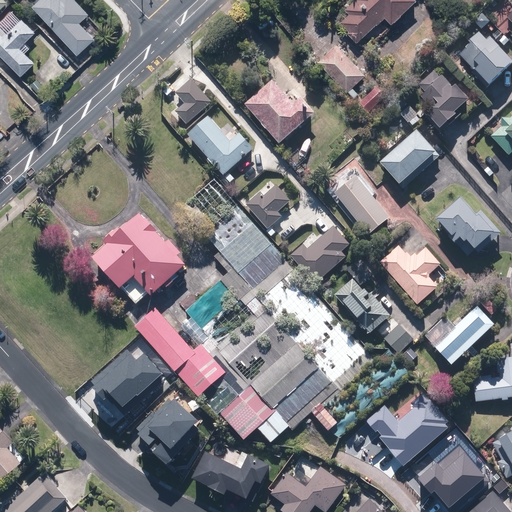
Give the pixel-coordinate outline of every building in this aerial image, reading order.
[(42,0),(34,7),(78,55),(95,39),(81,24),(92,15),(78,0),(42,0)] [(417,0),(357,0),(346,11),(350,15),(340,24),(360,44),(387,18),(393,24),(417,0)] [(0,26),(0,53),(22,75),(36,61),(26,52),(40,36),(24,20),(10,35),(0,26)] [(511,66),(511,61),(491,37),(485,42),(477,32),(467,41),(472,46),(461,55),(488,87),(501,76),(511,66)] [(365,75),(337,44),(318,61),(347,92),(365,75)] [(469,99),(455,83),(450,88),(435,73),(419,87),(426,94),(420,99),(433,113),(429,117),(442,132),(450,125),(460,117),(456,112),(469,99)] [(213,104),(193,79),(176,93),(186,105),(177,112),(187,125),(213,104)] [(330,80),(321,89),(335,103),(344,94),(330,80)] [(293,106),(273,83),(246,106),(280,146),(316,116),(301,99),(293,106)] [(386,98),(378,89),(360,104),(368,113),(386,98)] [(421,119),(400,97),(387,109),(395,117),(384,128),(393,138),(408,124),(411,127),(421,119)] [(511,117),(510,120),(505,115),(497,123),(501,127),(491,137),(511,157),(511,155),(511,117)] [(233,142),(209,117),(187,137),(225,177),(255,149),(241,134),(233,142)] [(439,157),(417,131),(380,164),(402,189),(439,157)] [(355,172),(332,191),(369,235),(392,217),(355,172)] [(214,180),(182,208),(205,234),(237,206),(238,205),(214,180)] [(291,201),(276,186),(265,197),(260,192),(246,205),(270,228),(282,216),(279,213),(291,201)] [(477,216),(460,198),(435,220),(458,246),(466,239),(479,254),(501,234),(482,212),(477,216)] [(286,261),(237,206),(205,234),(205,235),(235,268),(254,289),(286,261)] [(168,244),(141,216),(123,232),(120,230),(105,243),(108,246),(94,259),(122,290),(135,278),(153,298),(188,266),(179,257),(182,254),(171,241),(168,244)] [(351,246),(333,227),(309,248),(304,243),(292,254),(317,283),(347,258),(343,253),(351,246)] [(401,244),(381,261),(419,304),(452,276),(427,247),(414,259),(401,244)] [(359,258),(347,269),(363,286),(374,276),(359,258)] [(376,361),(286,261),(254,289),(240,301),(237,299),(203,330),(210,338),(223,352),(268,312),(319,368),(274,408),(277,412),(290,427),(293,430),(312,413),(322,404),(324,407),(376,361)] [(235,268),(221,281),(237,299),(240,301),(254,289),(235,268)] [(353,278),(334,296),(371,334),(390,316),(353,278)] [(221,281),(187,312),(188,313),(203,330),(237,299),(221,281)] [(485,292),(478,299),(494,314),(501,308),(485,292)] [(496,325),(477,306),(433,347),(451,367),(496,325)] [(195,352),(156,309),(135,327),(176,373),(177,373),(199,398),(201,396),(227,373),(202,346),(200,347),(195,352)] [(319,368),(268,312),(223,352),(221,354),(250,386),(251,386),(252,387),(273,410),(274,408),(319,368)] [(203,330),(188,313),(178,322),(200,347),(202,346),(210,338),(203,330)] [(413,339),(399,325),(385,339),(399,353),(413,339)] [(221,419),(224,417),(222,414),(252,387),(251,386),(250,386),(221,354),(223,352),(210,338),(202,346),(227,373),(201,396),(221,419)] [(127,349),(91,381),(95,385),(92,387),(104,400),(107,397),(110,394),(122,407),(137,393),(138,395),(162,373),(144,353),(137,360),(127,349)] [(501,380),(474,383),(476,402),(511,398),(511,358),(496,360),(498,375),(500,375),(501,380)] [(277,412),(274,408),(273,410),(252,387),(222,414),(224,417),(245,440),(259,428),(277,412)] [(200,425),(170,396),(134,433),(137,435),(165,462),(200,425)] [(312,413),(317,418),(326,409),(324,407),(322,404),(312,413)] [(329,432),(339,423),(326,409),(317,418),(329,432)] [(277,412),(259,428),(272,443),(290,427),(277,412)] [(0,484),(23,464),(9,449),(16,443),(0,425),(0,484)] [(511,433),(498,441),(506,456),(496,461),(505,480),(511,476),(511,433)] [(205,452),(192,479),(227,495),(229,490),(252,501),(270,464),(250,454),(242,469),(205,452)] [(271,494),(284,503),(279,509),(283,511),(311,511),(316,506),(325,511),(326,511),(346,484),(321,466),(307,486),(287,471),(271,494)] [(52,511),(68,499),(46,472),(0,511),(52,511)] [(511,511),(493,491),(469,511),(511,511)] [(384,511),(371,498),(356,511),(355,511),(351,507),(345,511),(384,511)]
